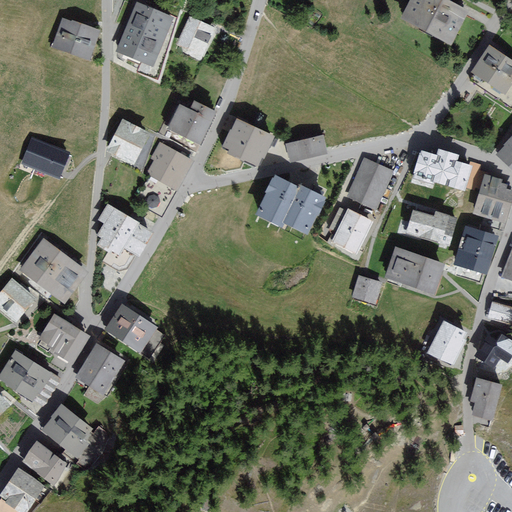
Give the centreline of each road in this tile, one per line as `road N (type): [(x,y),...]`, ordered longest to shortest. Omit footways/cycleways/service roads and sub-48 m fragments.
road 1 (residential): [(91,338),(106,0)]
road 2 (residential): [(511,222),(465,368),(472,478),(456,511)]
road 3 (residential): [(190,181),(421,133)]
road 4 (residential): [(190,181),(259,0)]
road 5 (residential): [(91,338),(190,181)]
road 6 (residential): [(0,482),(91,338)]
road 7 (residential): [(511,1),(421,133)]
